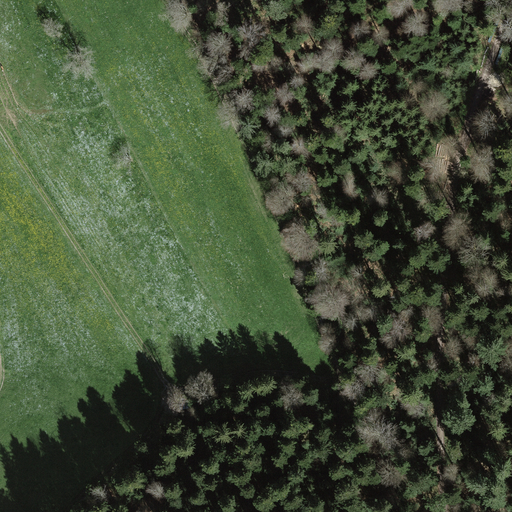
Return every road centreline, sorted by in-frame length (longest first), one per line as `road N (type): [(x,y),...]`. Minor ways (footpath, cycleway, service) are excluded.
road 1 (track): [(511,8),(469,124),(452,206),(438,345),(443,511)]
road 2 (track): [(160,0),(214,96),(334,374)]
road 3 (track): [(61,511),(182,388),(256,364),(334,374)]
road 4 (track): [(0,128),(141,345),(182,388)]
road 5 (track): [(334,374),(400,511)]
